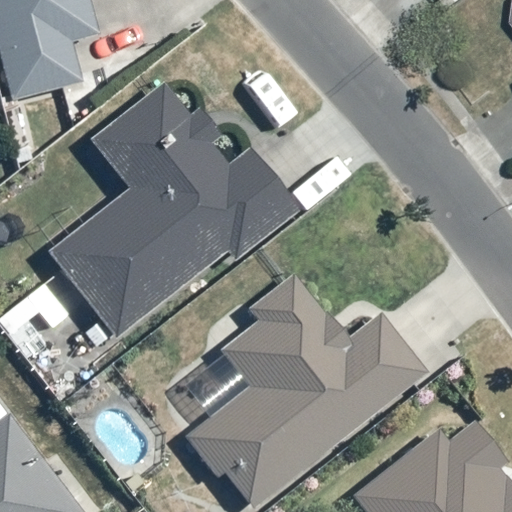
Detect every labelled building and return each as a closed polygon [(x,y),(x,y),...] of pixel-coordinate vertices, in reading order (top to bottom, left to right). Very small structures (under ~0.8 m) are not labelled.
[(0,0),(0,96),(73,78),(64,40),(89,31),(80,0),(0,0)] [(39,250),(105,333),(213,251),(223,258),(287,206),(240,144),(219,160),(199,140),(212,132),(192,105),(184,112),(155,81),(80,140),(118,184),(39,250)] [(180,433),(241,507),(419,369),(369,310),(340,334),(285,269),(241,308),(250,318),(209,347),(239,381),(180,433)] [(0,511),(75,511),(0,412),(0,511)] [(511,511),(511,494),(456,423),(437,439),(430,429),(344,497),(355,511),(511,511)]
